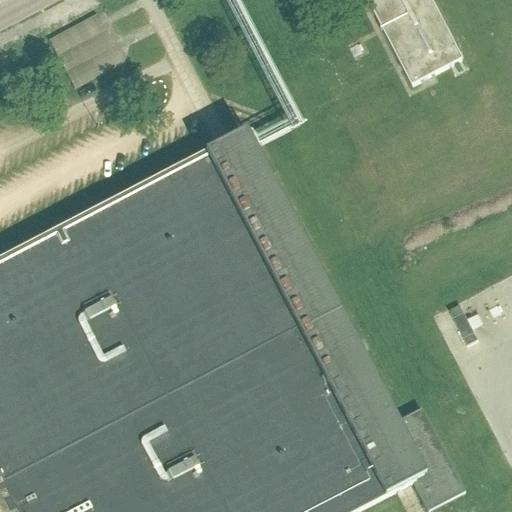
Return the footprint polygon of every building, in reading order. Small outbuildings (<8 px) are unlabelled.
[(414,89),(464,63),(431,0),(378,0),(370,5),(414,89)] [(74,92),(123,66),(97,18),(49,44),(74,92)] [(507,156),(511,154),(511,63),(475,78),(496,134),(496,126),(507,156)] [(386,432),(235,142),(0,264),(0,511),(364,511),(413,487),(425,511),(433,511),(464,496),(421,414),(386,432)] [(423,194),(469,173),(459,149),(412,171),(423,194)] [(461,310),(451,316),(470,350),(479,345),(461,310)]
